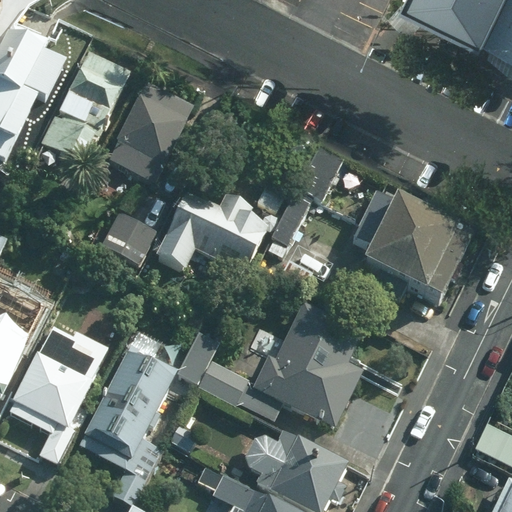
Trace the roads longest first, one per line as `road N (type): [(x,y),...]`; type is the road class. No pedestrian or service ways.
road 1 (residential): [(511,170),(175,0)]
road 2 (residential): [(511,275),(399,511)]
